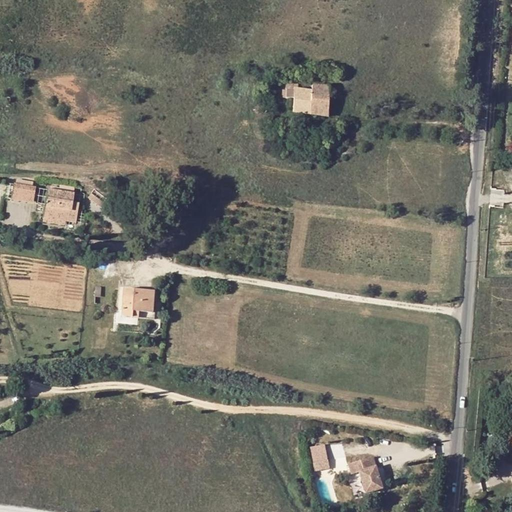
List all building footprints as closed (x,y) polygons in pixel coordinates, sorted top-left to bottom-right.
[(290,118),(322,122),(326,93),(294,86),(292,96),(283,94),(281,104),(292,106),(290,118)] [(11,198),(33,202),(36,186),(14,182),(11,198)] [(48,187),(41,219),(75,227),(80,204),(73,202),(75,193),(48,187)] [(156,297),(125,296),(124,323),(135,323),(136,319),(156,319),(156,297)] [(360,498),(376,494),(367,462),(343,469),(345,477),(353,475),(360,498)] [(324,473),(322,464),(308,467),(309,475),(324,473)]
